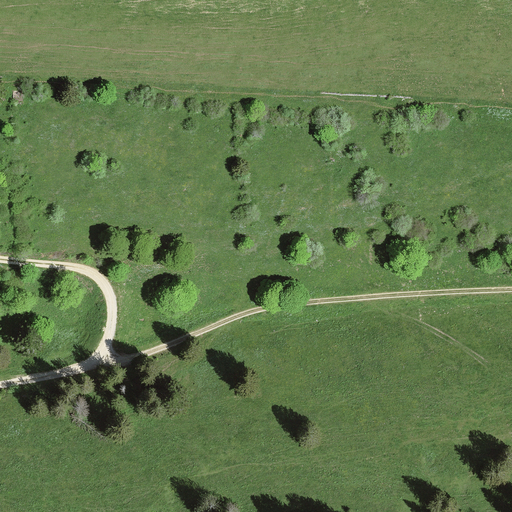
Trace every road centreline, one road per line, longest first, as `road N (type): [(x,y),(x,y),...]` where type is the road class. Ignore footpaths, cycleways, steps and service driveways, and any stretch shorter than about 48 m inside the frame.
road 1 (track): [(86,368),(250,312),(511,290)]
road 2 (track): [(86,368),(103,348),(110,320),(112,303),(99,276),(0,261)]
